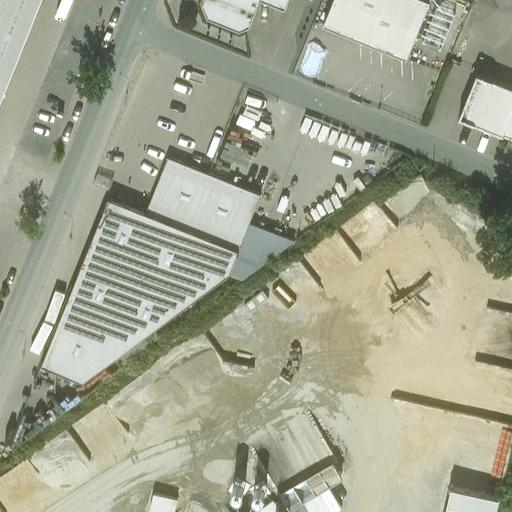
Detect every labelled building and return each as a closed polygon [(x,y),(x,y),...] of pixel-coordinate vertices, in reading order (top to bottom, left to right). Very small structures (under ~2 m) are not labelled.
[(0,0),(0,59),(23,0),(0,0)] [(23,0),(0,59),(0,102),(41,0),(23,0)] [(287,0),(209,0),(205,9),(209,17),(239,29),(247,26),(257,0),(261,0),(284,9),(287,0)] [(430,0),(428,0),(333,0),(324,24),(407,57),(430,0)] [(511,87),(477,73),(460,117),(511,137),(511,87)] [(0,147),(0,181),(2,182),(14,154),(0,147)] [(261,194),(168,157),(146,213),(239,250),(250,222),(261,194)] [(146,213),(109,198),(42,365),(83,381),(229,274),(239,250),(146,213)] [(295,240),(250,222),(239,250),(229,274),(243,279),(295,240)] [(351,440),(249,507),(252,511),(286,511),(365,461),(351,440)] [(451,487),(445,511),(497,511),(501,498),(451,487)] [(175,511),(178,498),(153,492),(148,511),(175,511)]
